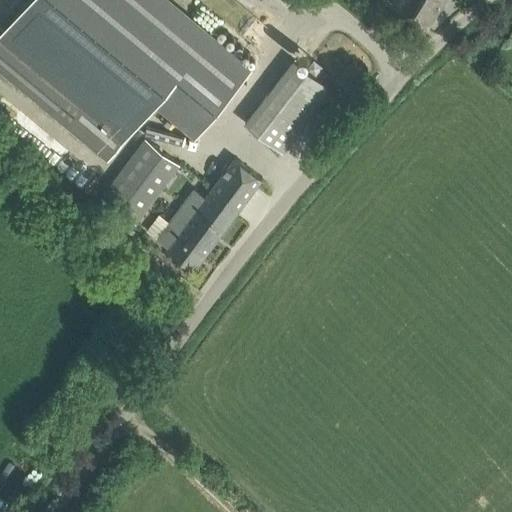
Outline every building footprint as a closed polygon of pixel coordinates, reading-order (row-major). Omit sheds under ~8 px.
[(250,69),(166,0),(29,0),(0,35),(0,70),(51,113),(107,159),(136,124),(157,100),(197,133),(250,69)] [(395,0),(392,5),(427,27),(444,0),(395,0)] [(244,122),(283,152),(332,89),(293,59),(244,122)] [(336,79),(345,88),(362,70),(354,61),(336,79)] [(180,164),(146,138),(102,196),(136,222),(180,164)] [(235,158),(205,198),(194,190),(169,223),(159,215),(147,231),(158,239),(157,239),(168,247),(168,248),(195,268),(262,178),(235,158)]
